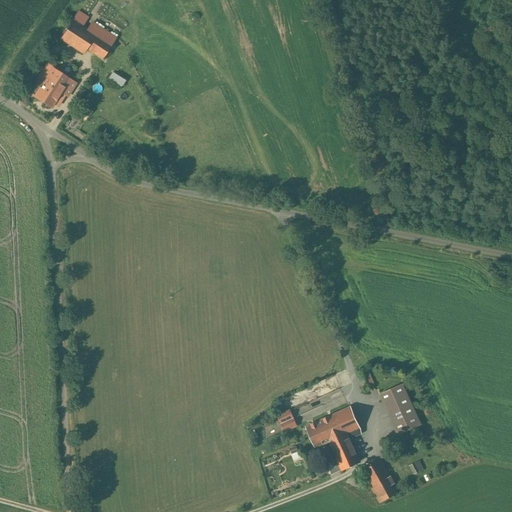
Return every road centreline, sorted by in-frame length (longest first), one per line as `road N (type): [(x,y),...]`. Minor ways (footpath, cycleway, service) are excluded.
road 1 (unclassified): [(88,153),(153,182),(511,255)]
road 2 (unclassified): [(76,511),(50,161)]
